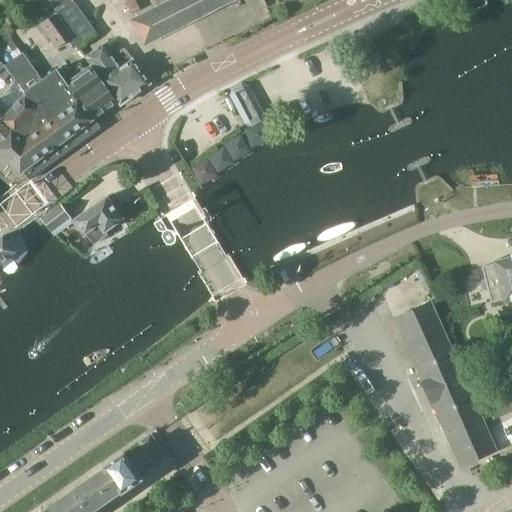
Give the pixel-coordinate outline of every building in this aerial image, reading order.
[(46,0),(26,0),(34,11),(48,2),(46,0)] [(48,0),(49,1),(57,12),(81,47),(98,35),(73,0),(48,0)] [(169,0),(131,20),(144,46),(235,0),(169,0)] [(51,16),(40,23),(57,48),(67,41),(51,16)] [(103,45),(87,57),(95,68),(118,102),(121,105),(151,83),(124,47),(111,57),(103,45)] [(97,107),(102,114),(111,107),(118,102),(95,68),(93,67),(92,64),(74,77),(69,71),(62,76),(76,94),(83,90),(96,108),(97,108),(97,107)] [(0,107),(0,153),(21,172),(23,171),(29,180),(101,128),(94,119),(102,114),(97,107),(97,108),(96,108),(83,90),(76,94),(62,76),(57,69),(35,85),(24,92),(7,113),(0,107)] [(241,84),(233,88),(232,90),(234,93),(231,95),(239,111),(243,109),(250,121),(263,114),(248,85),(245,87),(243,84),(241,84)] [(397,122),(390,126),(389,128),(389,130),(391,132),(393,132),(410,124),(412,123),(413,119),(413,118),(410,117),(407,117),(397,122)] [(425,156),(408,165),(407,167),(407,169),(409,171),(411,171),(418,168),(428,163),(430,162),(431,158),(431,157),(428,156),(425,156)] [(73,220),(93,241),(123,219),(107,197),(73,220)] [(70,217),(61,204),(41,219),(51,232),(70,217)] [(0,237),(0,264),(12,255),(18,262),(28,251),(18,236),(8,243),(2,236),(0,237)] [(506,302),(511,300),(511,255),(495,260),(496,263),(483,267),(492,302),(505,299),(506,302)] [(394,317),(422,380),(421,380),(432,405),(433,405),(461,467),(498,451),(432,300),(394,317)] [(165,456),(150,435),(141,442),(156,463),(165,456)] [(143,480),(124,452),(104,466),(105,467),(40,511),(93,511),(121,493),(122,494),(143,480)]
